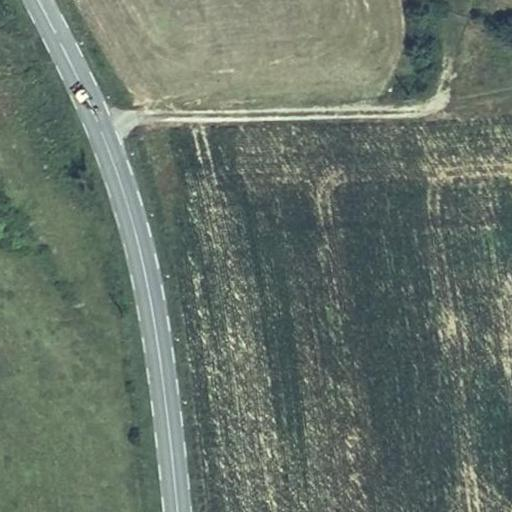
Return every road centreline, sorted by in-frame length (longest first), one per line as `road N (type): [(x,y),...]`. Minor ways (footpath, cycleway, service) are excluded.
road 1 (secondary): [(37,0),(113,161),(140,249),(176,511)]
road 2 (track): [(100,130),(145,118),(409,113),(437,102),(447,87)]
